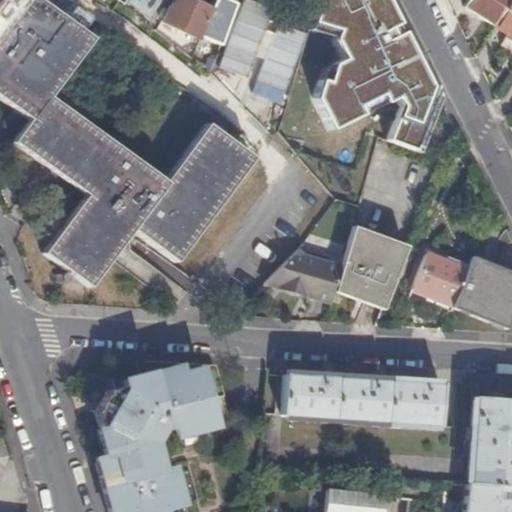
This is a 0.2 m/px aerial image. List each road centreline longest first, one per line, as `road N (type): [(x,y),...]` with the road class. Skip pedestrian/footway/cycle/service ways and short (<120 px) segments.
road 1 (residential): [(511,355),(215,335),(4,333)]
road 2 (residential): [(511,193),(410,0)]
road 3 (unclassified): [(4,333),(63,511)]
